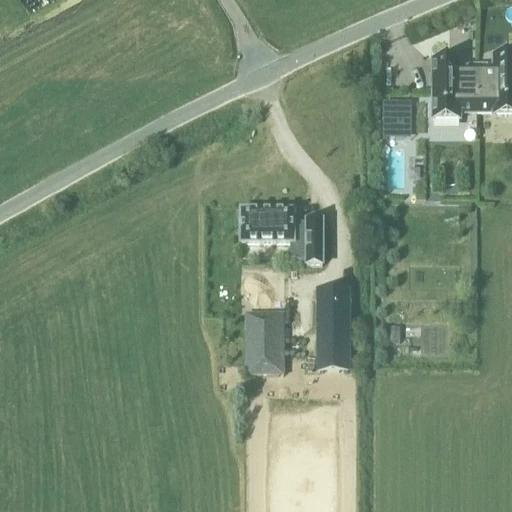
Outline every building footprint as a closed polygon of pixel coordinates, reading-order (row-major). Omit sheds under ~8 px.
[(477,100),(477,119),(494,119),(494,121),(511,121),(511,61),(494,61),(494,71),(477,71),(477,100)] [(477,119),(477,100),(477,71),(460,71),(460,65),(433,65),(433,126),(461,126),(461,119),(477,119)] [(262,211),(262,243),(312,243),(312,257),(325,257),(325,265),(341,265),(341,221),(325,221),(325,224),(312,224),(312,212),(262,211)] [(339,277),(339,357),(367,357),(367,277),(339,277)] [(246,379),(302,379),(302,318),(246,318),(246,379)]
